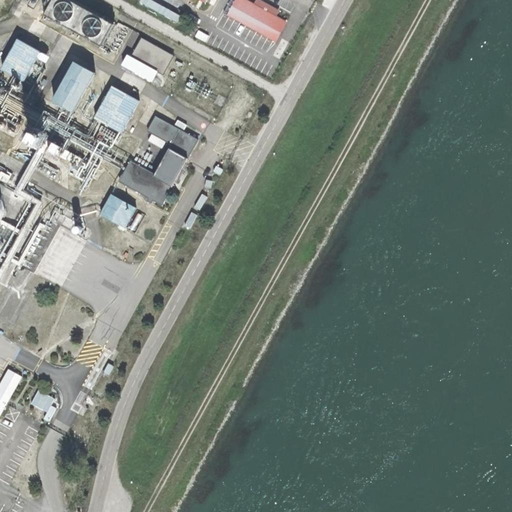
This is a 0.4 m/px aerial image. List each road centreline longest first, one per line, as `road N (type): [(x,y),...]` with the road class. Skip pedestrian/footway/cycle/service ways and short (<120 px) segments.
road 1 (track): [(432,0),(149,511)]
road 2 (unclassified): [(95,511),(134,379),(344,0)]
